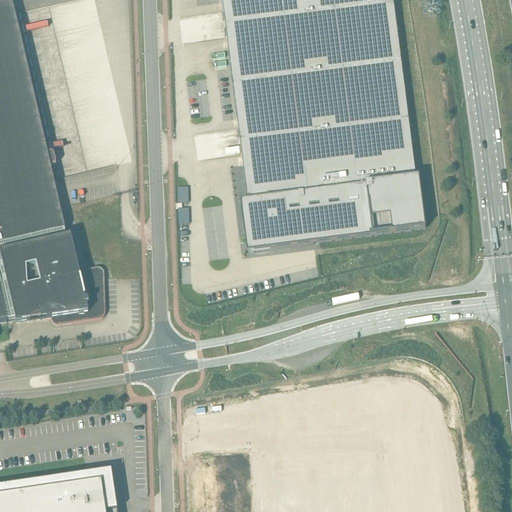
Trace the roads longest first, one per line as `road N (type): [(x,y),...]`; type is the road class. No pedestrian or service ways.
road 1 (unclassified): [(163,351),(150,0)]
road 2 (unclassified): [(164,371),(505,304)]
road 3 (unclassified): [(503,285),(366,304),(163,351)]
road 4 (primary): [(464,0),(503,285)]
road 5 (unclassified): [(163,351),(3,386)]
road 6 (unclassified): [(3,386),(38,391),(164,371)]
road 7 (unclassified): [(168,511),(164,371)]
